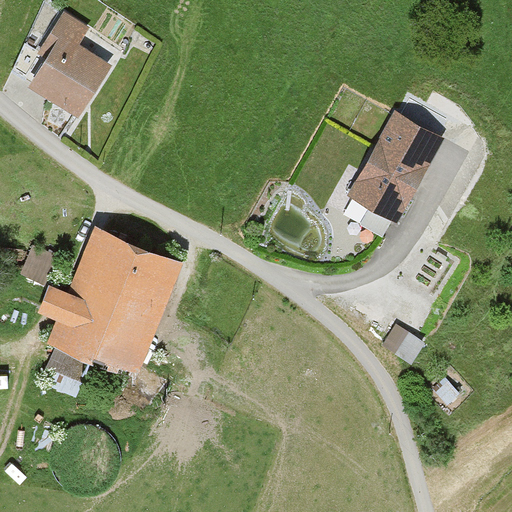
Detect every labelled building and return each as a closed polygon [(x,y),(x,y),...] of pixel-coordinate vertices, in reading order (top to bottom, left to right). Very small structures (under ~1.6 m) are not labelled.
[(33,87),(83,117),(115,64),(83,45),(93,28),(67,12),(44,50),(52,55),(33,87)] [(352,192),(406,221),(451,139),(397,110),(352,192)] [(51,343),(142,378),(188,260),(95,224),(70,290),(55,284),(44,312),(60,318),(51,343)] [(36,238),(23,266),(47,277),(60,249),(36,238)] [(382,339),(412,355),(425,332),(395,316),(382,339)] [(0,381),(11,381),(10,365),(0,364),(0,381)]
